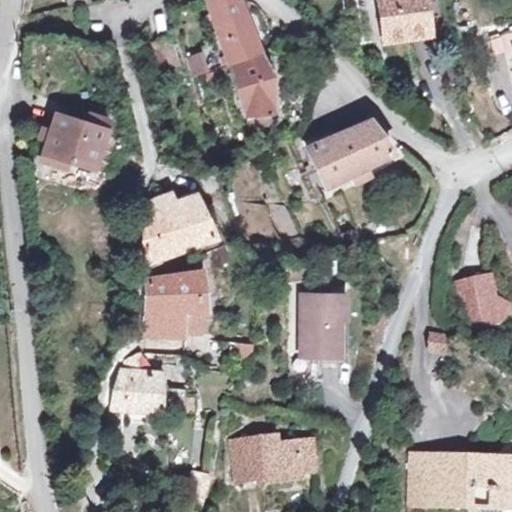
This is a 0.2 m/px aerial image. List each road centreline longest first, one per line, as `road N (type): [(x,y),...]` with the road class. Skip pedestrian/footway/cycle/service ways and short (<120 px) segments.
road 1 (residential): [(83,511),(132,273),(131,220),(141,180),(143,141),(113,7)]
road 2 (residential): [(16,0),(7,124),(46,511)]
road 3 (residential): [(334,511),(443,203),(465,172)]
road 4 (residential): [(267,0),(388,121),(465,172)]
